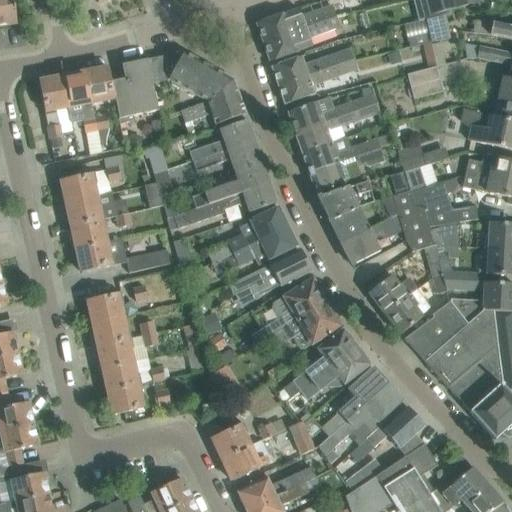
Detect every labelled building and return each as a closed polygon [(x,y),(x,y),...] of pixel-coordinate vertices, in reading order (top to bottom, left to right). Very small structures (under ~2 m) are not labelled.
[(13,0),(0,0),(0,25),(16,24),(13,0)] [(426,0),(430,16),(455,10),(452,0),(426,0)] [(480,8),(477,0),(452,0),(454,5),(455,10),(470,6),(480,8)] [(298,10),(256,24),(262,43),(323,22),(335,17),(332,7),(301,17),(298,10)] [(438,42),(449,39),(444,16),(425,20),(428,33),(430,33),(432,42),(434,49),(439,48),(438,42)] [(323,22),(262,43),(269,62),(288,56),(312,47),(309,38),(339,28),(335,17),(323,22)] [(511,27),(491,23),(474,22),(472,34),(489,36),(511,40),(511,27)] [(409,48),(421,45),(432,42),(430,33),(428,33),(407,39),(409,48)] [(338,66),(354,62),(350,50),(304,66),(301,57),(290,61),(271,68),(278,87),(338,66)] [(511,54),(488,50),(487,56),(463,53),(462,61),(489,62),(511,67),(511,68),(511,67),(511,54)] [(206,103),(233,81),(232,81),(183,53),(147,60),(152,83),(165,81),(181,89),(206,103)] [(158,112),(152,83),(147,60),(121,66),(124,79),(111,82),(115,103),(118,119),(133,117),(158,112)] [(284,106),(303,99),(314,95),(311,86),(341,76),(341,74),(356,68),(354,62),(338,66),(278,87),(284,106)] [(511,67),(511,68),(509,80),(503,79),(499,101),(505,103),(502,115),(511,117),(511,67)] [(413,100),(442,92),(436,68),(407,76),(413,100)] [(115,103),(111,82),(108,69),(85,73),(91,104),(103,101),(104,105),(115,103)] [(92,107),(91,104),(85,73),(61,78),(67,108),(80,106),(81,109),(92,107)] [(55,111),(67,108),(61,78),(38,82),(45,116),(56,114),(55,111)] [(215,126),(245,115),(233,81),(206,103),(180,112),(184,124),(211,115),(215,126)] [(294,134),(376,105),(373,95),(321,113),(317,103),(287,113),(294,134)] [(301,154),(331,143),(326,131),(379,113),(376,105),(294,134),(301,154)] [(511,121),(493,117),(463,111),(460,122),(470,131),(468,141),(511,150),(511,121)] [(106,115),(94,117),(97,132),(108,130),(106,115)] [(85,134),(97,132),(94,117),(82,119),(85,134)] [(192,163),(254,141),(247,121),(228,127),(219,131),(223,141),(189,154),(192,163)] [(50,140),(61,137),(59,126),(47,128),(50,140)] [(377,140),(350,149),(346,138),(331,143),(301,154),(308,174),(380,149),(377,140)] [(261,160),(254,141),(192,163),(196,173),(230,161),(233,170),(234,172),(243,169),(261,162),(261,160)] [(419,168),(425,166),(419,144),(396,151),(400,162),(407,159),(411,170),(419,168)] [(158,148),(140,154),(149,160),(153,175),(166,172),(158,148)] [(315,195),(329,190),(345,184),(341,172),(383,157),(380,149),(308,174),(315,195)] [(511,163),(507,162),(482,156),(481,164),(477,163),(476,167),(467,165),(465,175),(478,178),(480,171),(490,173),(490,175),(511,179),(511,163)] [(425,189),(419,168),(411,170),(407,159),(400,162),(404,173),(410,194),(425,189)] [(269,184),(262,164),(261,162),(243,169),(234,172),(234,174),(237,182),(191,198),(195,209),(269,184)] [(117,169),(105,172),(107,183),(119,181),(117,169)] [(511,199),(511,179),(490,175),(490,173),(480,171),(478,178),(465,175),(462,185),(476,188),(475,191),(500,197),(511,199)] [(404,173),(389,177),(395,197),(397,196),(397,197),(410,194),(404,173)] [(66,205),(96,198),(93,185),(97,184),(94,174),(61,181),(66,205)] [(373,203),(367,183),(348,189),(348,188),(317,199),(329,223),(358,209),(373,203)] [(456,224),(469,222),(477,221),(475,207),(452,211),(442,183),(425,189),(410,194),(414,208),(423,209),(428,229),(456,224)] [(249,213),(276,204),(269,184),(195,209),(195,210),(166,220),(170,232),(223,214),(222,209),(245,201),(249,213)] [(410,194),(397,197),(401,212),(414,208),(410,194)] [(71,227),(104,220),(102,209),(99,210),(96,198),(66,205),(71,227)] [(232,254),(287,227),(278,207),(260,216),(249,222),(254,232),(228,245),(227,243),(207,253),(212,263),(232,254)] [(414,208),(401,212),(413,253),(423,249),(433,247),(428,229),(423,209),(414,208)] [(358,209),(329,223),(340,244),(369,230),(358,209)] [(128,214),(115,217),(118,229),(131,226),(128,214)] [(400,232),(396,217),(369,230),(340,244),(352,266),(380,252),(373,239),(376,238),(384,240),(400,232)] [(76,252),(123,241),(123,239),(106,243),(103,231),(107,230),(104,220),(71,227),(76,252)] [(443,244),(444,247),(467,248),(469,222),(456,224),(428,229),(433,247),(443,244)] [(511,224),(498,224),(488,224),(487,249),(511,250),(511,224)] [(268,261),(297,247),(287,227),(232,254),(212,263),(217,273),(263,251),(268,261)] [(185,239),(174,243),(177,252),(188,248),(185,239)] [(128,274),(148,270),(171,265),(168,249),(128,258),(123,241),(76,252),(81,273),(126,263),(128,274)] [(446,254),(444,247),(443,244),(433,247),(423,249),(432,278),(442,276),(436,257),(446,254)] [(511,276),(511,250),(487,249),(486,275),(511,276)] [(309,272),(303,259),(299,251),(295,252),(277,261),(269,265),(269,266),(250,276),(228,286),(232,295),(254,284),(254,285),(259,296),(279,286),(279,287),(291,281),(309,272)] [(456,290),(457,273),(451,273),(446,254),(436,257),(442,276),(446,290),(456,290)] [(478,274),(458,273),(457,273),(456,290),(477,291),(477,293),(484,293),(483,303),(449,301),(449,303),(453,308),(466,325),(481,311),(504,312),(511,312),(511,285),(484,284),(477,284),(478,274)] [(383,315),(416,291),(408,280),(399,287),(391,276),(367,294),(383,315)] [(446,292),(446,290),(442,276),(432,278),(432,279),(431,279),(436,295),(446,292)] [(277,320),(251,336),(257,345),(265,340),(281,331),(326,304),(319,293),(319,292),(320,290),(316,284),(315,284),(313,283),(312,281),(295,291),(286,296),(271,305),(270,309),(277,320)] [(132,291),(137,312),(148,310),(142,288),(132,291)] [(422,318),(431,311),(416,291),(383,315),(398,335),(422,318)] [(92,324),(123,318),(120,305),(123,304),(121,293),(106,296),(87,301),(92,324)] [(466,325),(453,308),(449,303),(431,317),(433,319),(406,343),(494,441),(501,434),(502,435),(504,436),(506,437),(508,438),(510,438),(511,438),(511,437),(511,412),(471,367),(469,350),(466,325)] [(281,331),(265,340),(270,348),(285,339),(286,341),(292,338),(299,349),(303,349),(323,338),(340,328),(338,325),(339,322),(335,316),(333,316),(326,304),(281,331)] [(511,312),(504,312),(481,311),(466,325),(469,350),(511,344),(511,312)] [(97,347),(131,340),(129,329),(125,330),(123,318),(92,324),(97,347)] [(142,338),(154,336),(151,323),(140,326),(142,338)] [(300,391),(355,348),(342,331),(326,343),(317,351),(323,359),(293,382),(300,391)] [(0,357),(17,354),(12,333),(0,335),(0,357)] [(154,336),(142,338),(144,348),(156,346),(156,345),(166,343),(164,334),(154,336)] [(225,346),(219,336),(206,343),(212,354),(225,346)] [(102,370),(133,363),(130,351),(133,350),(131,340),(97,347),(102,370)] [(511,344),(469,350),(471,367),(511,412),(511,344)] [(365,357),(360,355),(355,348),(300,391),(306,400),(337,377),(343,385),(368,365),(366,362),(365,357)] [(0,392),(6,391),(3,380),(22,376),(17,354),(0,357),(0,392)] [(137,386),(138,386),(141,386),(139,375),(135,376),(133,363),(102,370),(107,392),(137,386)] [(150,372),(152,383),(163,380),(161,369),(150,372)] [(226,370),(209,380),(218,394),(235,383),(226,370)] [(379,375),(375,373),(372,370),(348,392),(355,399),(320,430),(327,438),(327,439),(333,434),(346,422),(386,386),(381,380),(379,375)] [(138,387),(138,386),(137,386),(107,392),(113,416),(146,408),(144,398),(140,398),(138,387)] [(397,394),(392,392),(386,386),(346,422),(333,434),(327,439),(318,448),(325,456),(353,430),(354,431),(363,422),(369,429),(401,401),(398,398),(397,394)] [(169,403),(167,391),(155,394),(158,405),(169,403)] [(0,430),(0,432),(32,425),(28,403),(10,407),(7,395),(0,396),(0,430)] [(417,416),(414,416),(407,408),(391,423),(388,419),(373,433),(349,455),(357,463),(386,436),(398,449),(408,439),(423,426),(421,423),(421,421),(417,416)] [(221,460),(249,447),(244,436),(247,434),(242,424),(211,438),(221,460)] [(275,433),(271,424),(258,430),(262,439),(275,433)] [(300,456),(313,450),(300,424),(288,428),(300,456)] [(9,465),(22,462),(19,450),(37,446),(32,425),(0,432),(5,453),(6,453),(9,465)] [(507,511),(506,509),(502,504),(471,468),(470,469),(458,455),(451,462),(460,479),(442,494),(439,488),(428,495),(418,478),(437,466),(424,444),(407,455),(383,472),(352,493),(347,497),(350,507),(347,508),(348,511),(384,511),(393,506),(397,511),(507,511)] [(232,482),(250,473),(263,467),(258,457),(255,459),(249,447),(221,460),(232,482)] [(352,493),(383,472),(374,459),(344,482),(352,493)] [(9,467),(0,469),(0,503),(0,505),(6,504),(48,495),(43,473),(25,477),(22,466),(10,468),(9,467)] [(297,486),(316,478),(311,468),(292,476),(270,487),(265,477),(236,491),(238,495),(238,499),(241,503),(245,511),(297,486)] [(281,511),(279,506),(313,491),(320,487),(316,478),(297,486),(245,511),(281,511)] [(133,511),(162,511),(190,499),(181,479),(151,493),(154,501),(143,506),(140,498),(129,504),(133,511)] [(8,511),(51,511),(48,495),(6,504),(8,511)] [(196,511),(190,499),(162,511),(196,511)] [(125,511),(120,500),(94,511),(125,511)]
